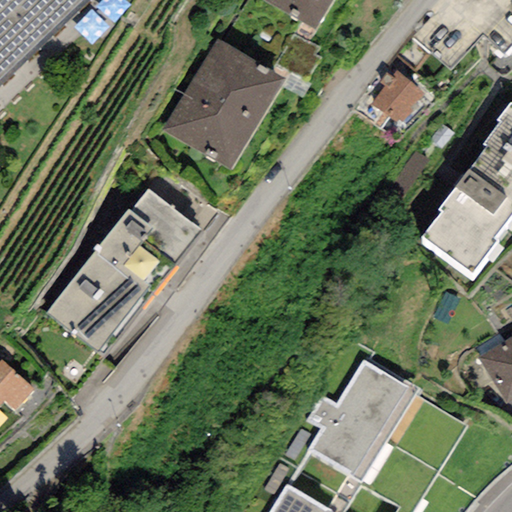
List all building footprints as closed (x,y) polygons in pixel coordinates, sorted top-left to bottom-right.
[(0,0),(0,95),(102,0),(0,0)] [(336,0),(249,0),(313,38),(336,0)] [(511,0),(449,0),(412,40),(452,77),(483,44),(484,45),(504,64),(511,55),(511,0)] [(215,48),(161,138),(231,180),(285,89),(215,48)] [(424,103),(396,78),(391,84),(386,80),(379,87),(385,92),(371,109),(396,131),(399,128),(402,131),(412,119),(411,118),(424,103)] [(422,251),(472,290),(498,257),(495,254),(511,231),(511,116),(511,115),(498,133),(500,135),(483,157),(486,159),(439,223),(442,226),(422,251)] [(201,241),(147,198),(47,323),(97,363),(100,361),(104,365),(201,241)] [(511,408),(511,343),(478,365),(505,412),(511,408)] [(308,454),(360,491),(419,397),(367,360),(338,408),(323,398),(307,422),(321,433),(308,454)] [(33,395),(1,366),(0,366),(0,411),(4,407),(14,417),(33,395)] [(271,511),(318,511),(287,488),(271,511)]
